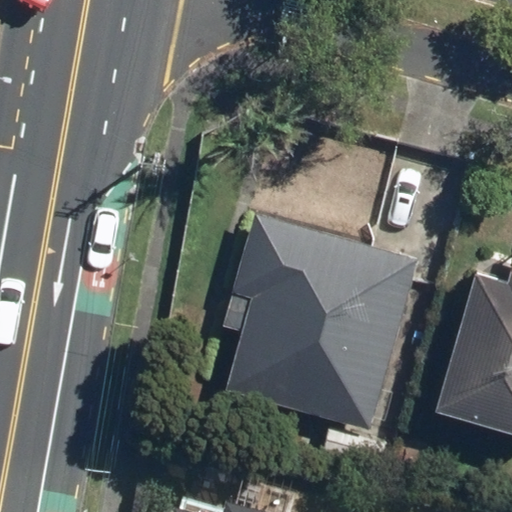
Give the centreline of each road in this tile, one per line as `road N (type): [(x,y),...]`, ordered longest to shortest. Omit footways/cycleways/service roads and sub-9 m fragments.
road 1 (primary): [(90,0),(0,490)]
road 2 (residential): [(511,81),(137,0)]
